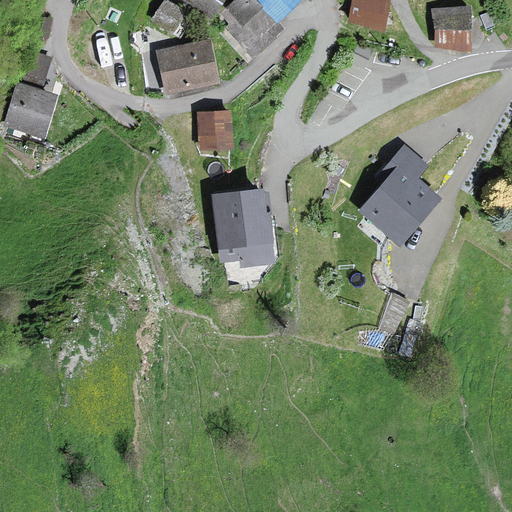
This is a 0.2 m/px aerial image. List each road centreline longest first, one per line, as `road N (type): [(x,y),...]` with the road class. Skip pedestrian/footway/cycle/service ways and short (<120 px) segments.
road 1 (residential): [(326,5),(231,89),(167,105),(113,95),(71,71),(60,46),(62,0)]
road 2 (unclassified): [(447,73),(329,135),(296,141),(286,121),(324,41),(326,5)]
